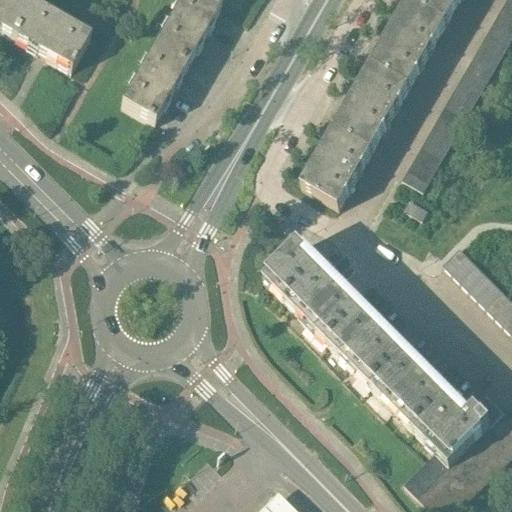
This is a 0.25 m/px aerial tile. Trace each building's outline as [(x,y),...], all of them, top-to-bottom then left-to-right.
[(0,0),(0,38),(13,46),(32,12),(10,0),(0,0)] [(203,45),(220,17),(191,0),(184,0),(170,26),(203,45)] [(449,27),(464,0),(413,0),(410,5),(449,27)] [(431,59),(449,27),(410,5),(392,37),(431,59)] [(511,15),(504,11),(498,21),(511,29),(511,15)] [(70,79),(90,45),(32,12),(13,46),(70,79)] [(511,29),(498,21),(492,32),(511,43),(511,29)] [(186,75),(203,45),(170,26),(153,55),(186,75)] [(511,46),(511,43),(492,32),(486,42),(507,55),(511,46)] [(412,90),(431,59),(392,37),(374,68),(412,90)] [(507,55),(486,42),(480,53),(501,65),(507,55)] [(501,65),(480,53),(474,63),(495,75),(501,65)] [(170,103),(186,75),(153,55),(136,84),(170,103)] [(495,75),(474,63),(468,73),(489,85),(495,75)] [(394,122),(412,90),(374,68),(356,100),(394,122)] [(489,85),(468,73),(462,83),(483,96),(489,85)] [(483,96),(462,83),(456,94),(477,106),(483,96)] [(154,132),(170,103),(136,84),(120,112),(154,132)] [(477,106),(456,94),(450,104),(471,116),(477,106)] [(376,153),(394,122),(356,100),(337,131),(376,153)] [(471,116),(450,104),(444,114),(466,127),(471,116)] [(466,127),(444,114),(438,125),(460,137),(466,127)] [(460,137),(438,125),(432,135),(454,147),(460,137)] [(358,185),(376,153),(337,131),(319,163),(358,185)] [(454,147),(432,135),(426,145),(448,158),(454,147)] [(448,158),(426,145),(420,156),(442,168),(448,158)] [(442,168),(420,156),(414,166),(436,178),(442,168)] [(339,216),(358,185),(319,163),(301,194),(339,216)] [(436,178),(414,166),(408,176),(430,189),(436,178)] [(430,189),(408,176),(402,187),(424,199),(430,189)] [(428,218),(410,207),(405,216),(422,227),(428,218)] [(464,429),(428,392),(304,268),(308,263),(298,253),(263,288),(435,461),(404,492),(417,505),(418,505),(424,511),(463,511),(511,463),(511,422),(506,417),(500,423),(486,408),(464,429)] [(452,282),(469,265),(459,255),(442,272),(452,282)] [(461,291),(478,274),(469,265),(452,282),(461,291)] [(470,300),(487,283),(478,274),(461,291),(470,300)] [(479,309),(496,292),(487,283),(470,300),(479,309)] [(487,317),(504,300),(496,292),(479,309),(487,317)] [(496,326),(511,310),(511,308),(504,300),(487,317),(496,326)] [(505,335),(511,327),(511,310),(496,326),(505,335)]
